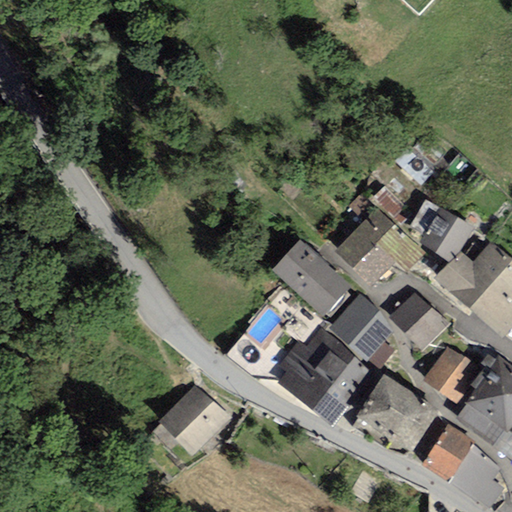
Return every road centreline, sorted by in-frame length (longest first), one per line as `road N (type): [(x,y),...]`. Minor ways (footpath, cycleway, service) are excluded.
road 1 (tertiary): [(479,511),(250,390),(196,350),(141,287),(0,61)]
road 2 (residential): [(191,146),(376,294)]
road 3 (residential): [(376,294),(425,392),(511,474)]
road 4 (residential): [(511,361),(411,284),(376,294)]
